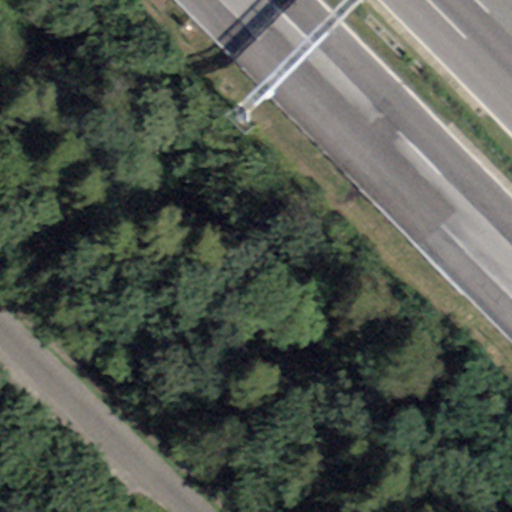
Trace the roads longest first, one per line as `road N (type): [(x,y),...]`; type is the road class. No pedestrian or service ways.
road 1 (motorway): [(264,0),(511,249)]
road 2 (unclassified): [(0,323),(196,511)]
